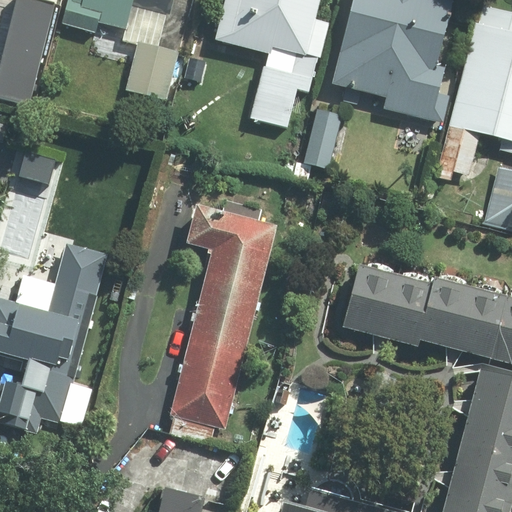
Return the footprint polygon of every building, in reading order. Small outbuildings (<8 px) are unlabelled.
[(121,28),(119,42),(137,46),(128,95),(167,102),(176,53),(163,51),(172,0),(73,0),(70,18),(98,23),(121,28)] [(252,122),(288,129),(295,93),(309,95),(316,61),(320,62),(328,25),(313,21),(318,0),(224,0),(215,43),(266,54),(252,122)] [(383,113),(441,126),(449,94),(432,90),(437,67),(434,66),(445,23),(449,24),(454,0),(351,0),(331,87),(386,100),(383,113)] [(478,138),(511,146),(511,14),(480,6),(434,180),(465,188),(478,138)] [(52,19),(11,8),(0,50),(0,56),(39,67),(52,19)] [(207,63),(185,57),(179,78),(201,85),(207,63)] [(340,121),(317,114),(301,166),(325,173),(340,121)] [(511,172),(498,169),(484,227),(511,234),(511,172)] [(278,231),(195,208),(184,248),(210,255),(166,416),(223,431),(278,231)] [(40,422),(58,427),(71,381),(62,378),(96,255),(59,245),(40,314),(0,302),(0,360),(20,367),(15,387),(0,383),(0,419),(38,430),(40,422)] [(511,300),(355,264),(340,328),(511,367),(511,300)] [(511,511),(511,509),(511,388),(476,380),(444,511),(511,511)] [(201,511),(203,503),(162,492),(156,511),(201,511)] [(356,511),(357,511),(287,495),(283,511),(356,511)]
